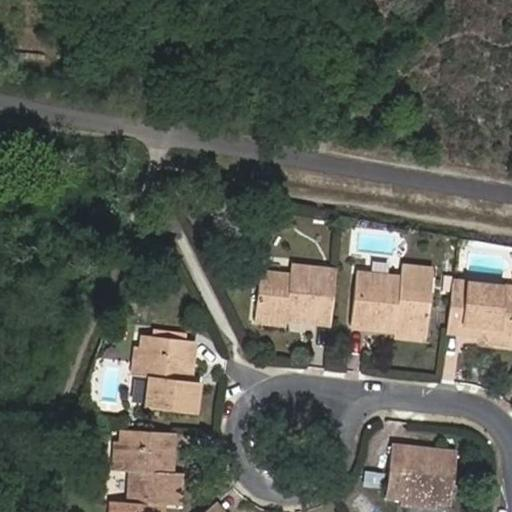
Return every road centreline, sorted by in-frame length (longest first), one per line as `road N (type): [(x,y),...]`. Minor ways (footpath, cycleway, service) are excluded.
road 1 (unknown): [(205,0),(43,511)]
road 2 (residential): [(343,409),(311,387),(263,394),(245,419),(242,458),(264,488),(297,499),(331,488),(351,460)]
road 3 (residential): [(511,438),(474,405),(374,396),(343,409)]
